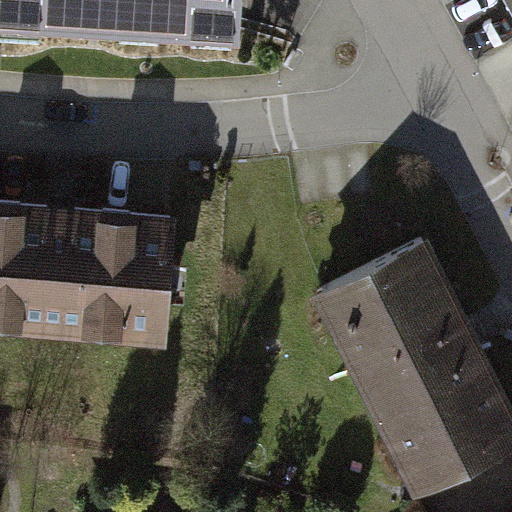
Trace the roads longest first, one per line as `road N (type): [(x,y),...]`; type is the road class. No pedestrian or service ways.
road 1 (residential): [(0,124),(186,133),(423,87)]
road 2 (residential): [(423,87),(511,257)]
